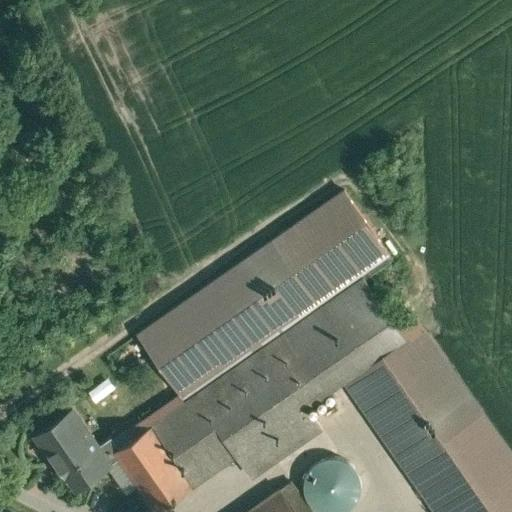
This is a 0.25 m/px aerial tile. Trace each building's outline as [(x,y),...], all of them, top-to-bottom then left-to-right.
[(344,190),(139,333),(187,400),(265,346),(365,276),(366,278),(393,259),(344,190)] [(365,276),(265,346),(307,406),(346,378),(406,336),(366,278),(365,276)] [(506,511),(511,508),(511,455),(425,331),(409,341),(406,336),(346,378),(438,511),(506,511)] [(187,400),(153,424),(195,484),(238,454),(253,475),(322,427),(307,406),(265,346),(187,400)] [(73,409),(37,434),(65,476),(69,473),(78,486),(119,457),(125,453),(120,447),(112,436),(98,445),(73,409)] [(125,453),(119,457),(157,511),(195,484),(153,424),(120,447),(125,453)] [(337,455),(333,455),(328,455),(324,456),(320,458),(316,460),(313,463),(311,465),(308,469),(306,473),(305,476),(305,478),(304,481),(304,485),(304,488),(305,492),(307,496),(309,500),(310,502),(313,506),(316,508),(319,510),(322,511),(323,511),(343,511),(347,510),(351,508),(354,505),(357,502),(359,499),(361,496),(362,492),(362,490),(363,487),(363,483),(362,479),(362,476),(361,474),(360,471),(358,468),(355,464),(352,461),(349,460),(346,458),(343,456),(337,455)] [(313,511),(292,480),(245,511),(313,511)]
